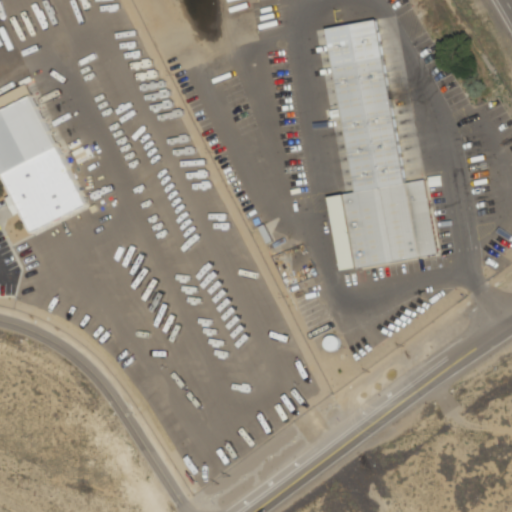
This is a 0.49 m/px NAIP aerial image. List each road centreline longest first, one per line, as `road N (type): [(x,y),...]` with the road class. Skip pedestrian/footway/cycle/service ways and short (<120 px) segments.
road 1 (tertiary): [(511,324),(254,511)]
road 2 (residential): [(0,323),(73,347),(139,431),(183,511)]
